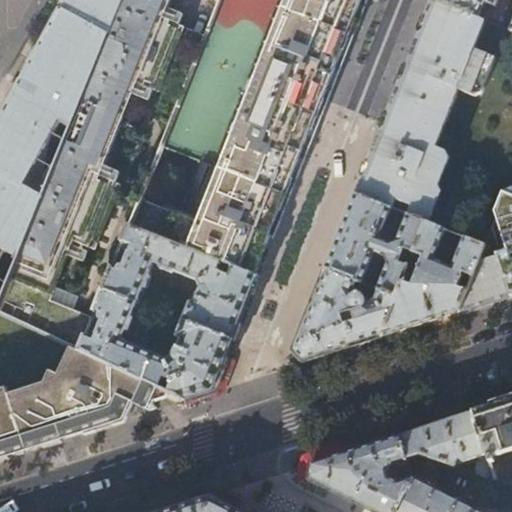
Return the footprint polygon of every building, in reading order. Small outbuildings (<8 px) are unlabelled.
[(66,0),(0,124),(0,309),(18,259),(74,125),(127,0),(66,0)] [(127,0),(74,125),(18,259),(53,274),(72,228),(90,235),(118,168),(93,157),(130,71),(153,81),(186,0),(127,0)] [(221,0),(218,9),(163,146),(221,169),(200,223),(141,200),(136,212),(130,227),(254,276),(269,239),(279,214),(299,162),(341,57),(363,0),(221,0)] [(480,19),(433,0),(394,98),(446,118),(458,89),(473,95),(481,93),(495,58),(474,49),(485,21),(480,19)] [(433,0),(480,19),(486,3),(497,7),(499,0),(433,0)] [(446,118),(394,98),(356,196),(393,210),(408,216),(427,223),(439,193),(436,186),(447,161),(444,152),(434,148),(446,118)] [(511,179),(502,204),(501,209),(491,233),(498,255),(496,256),(509,298),(511,296),(511,179)] [(381,239),(393,210),(356,196),(342,231),(326,270),(359,282),(364,284),(376,254),(385,258),(389,266),(379,291),(380,291),(398,298),(404,282),(410,268),(401,265),(407,251),(415,254),(427,223),(408,216),(399,241),(392,244),(381,239)] [(481,201),(501,209),(502,204),(483,196),(481,201)] [(0,313),(80,352),(105,291),(113,270),(124,242),(130,227),(136,212),(118,205),(84,288),(53,274),(18,259),(0,309),(0,313)] [(454,239),(456,235),(427,223),(415,254),(424,258),(413,286),(404,282),(398,298),(383,338),(424,325),(460,313),(468,291),(458,288),(464,274),(474,278),(480,261),(486,247),(465,238),(453,268),(434,261),(444,235),(454,239)] [(259,278),(254,276),(130,227),(124,242),(134,245),(126,267),(124,266),(122,267),(121,269),(120,272),(113,270),(105,291),(140,304),(156,263),(199,280),(203,288),(197,302),(195,302),(194,302),(193,302),(192,302),(191,303),(190,304),(184,320),(234,341),(247,307),(259,278)] [(496,256),(480,261),(474,278),(468,291),(460,313),(486,305),(509,298),(496,256)] [(355,293),(359,282),(326,270),(294,352),(305,363),(357,346),(383,338),(398,298),(380,291),(377,300),(368,303),(366,300),(365,298),(360,295),(355,293)] [(105,291),(80,352),(158,388),(184,401),(199,396),(214,391),(227,359),(234,341),(184,320),(179,333),(179,335),(179,337),(181,338),(182,339),(176,356),(169,358),(125,340),(129,330),(130,330),(140,304),(105,291)] [(80,352),(0,313),(0,459),(33,449),(78,435),(123,420),(131,403),(147,410),(153,399),(158,388),(80,352)] [(511,401),(499,406),(476,413),(490,459),(511,452),(511,401)] [(435,426),(400,437),(407,459),(422,454),(460,468),(460,464),(483,457),(484,460),(478,462),(476,473),(497,481),(490,459),(476,413),(435,426)] [(410,466),(407,459),(400,437),(355,451),(313,465),(312,480),(374,511),(398,511),(414,481),(413,477),(411,472),(407,474),(409,481),(401,484),(390,478),(389,472),(391,468),(394,470),(410,466)] [(417,477),(413,477),(414,481),(398,511),(474,511),(426,488),(428,483),(417,477)] [(164,511),(241,511),(237,509),(212,497),(164,511)]
